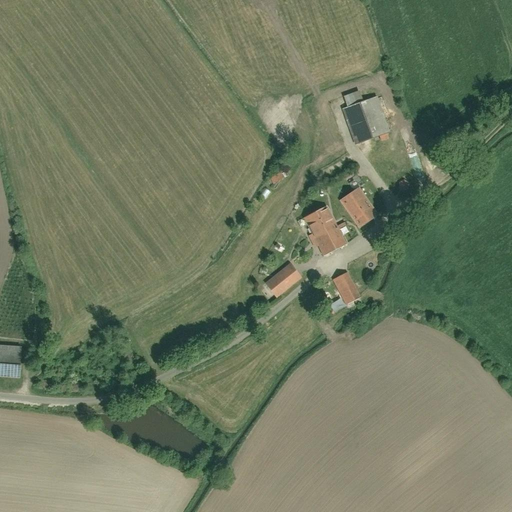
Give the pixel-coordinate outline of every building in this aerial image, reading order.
[(347,110),(361,145),(389,134),(375,99),(347,110)] [(408,167),(408,163),(408,160),(407,157),(405,154),(403,152),(401,150),(398,149),(394,148),(392,148),(387,149),(384,151),(381,153),(380,156),(378,159),(378,161),(378,164),(378,168),(379,170),(381,173),(383,175),(385,177),(388,178),(391,179),(394,179),(397,178),(399,178),(402,176),(404,174),(406,171),(407,169),(408,167)] [(333,194),(363,233),(384,218),(360,186),(351,193),(346,185),(333,194)] [(303,219),(321,260),(348,248),(330,207),(303,219)] [(382,290),(398,298),(417,256),(400,248),(382,290)] [(332,277),(352,316),(368,308),(348,269),(332,277)] [(0,377),(21,379),(23,347),(0,345),(0,377)]
